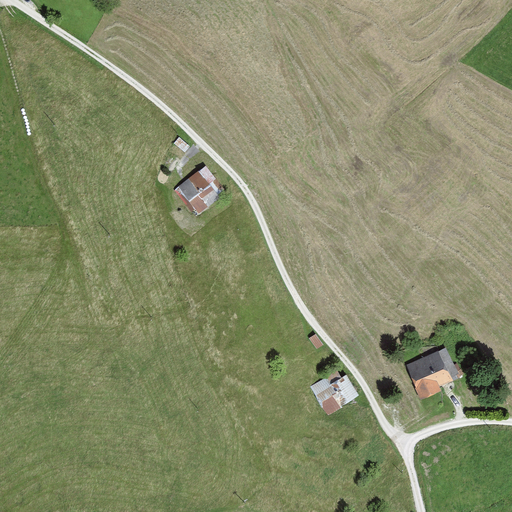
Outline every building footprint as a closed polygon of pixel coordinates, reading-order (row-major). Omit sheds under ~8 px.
[(214,179),(207,168),(197,176),(198,177),(188,184),(190,187),(184,192),(196,207),(205,201),(206,202),(217,194),(209,183),(214,179)] [(315,335),(310,339),(317,348),(323,344),(315,335)] [(438,351),(406,366),(421,396),(452,381),(438,351)] [(472,367),(466,370),(469,376),(475,373),(472,367)] [(332,384),(327,376),(318,382),(319,383),(312,387),(325,409),(337,401),(339,403),(352,396),(341,378),(332,384)]
